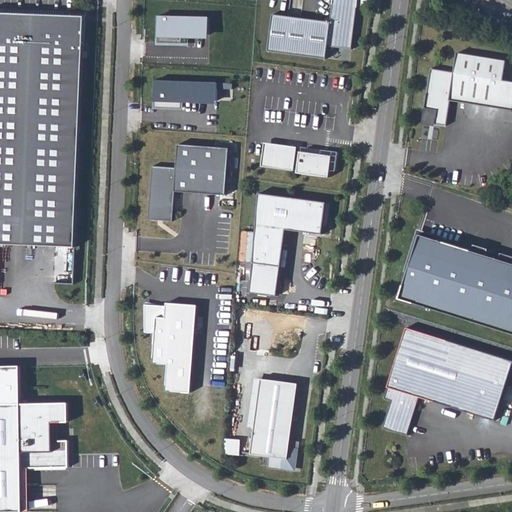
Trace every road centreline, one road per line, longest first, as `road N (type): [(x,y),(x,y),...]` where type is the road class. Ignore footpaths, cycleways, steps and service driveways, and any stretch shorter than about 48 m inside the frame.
road 1 (residential): [(124,0),(110,337),(120,377),(140,419),(185,467),(229,491),(334,506)]
road 2 (tertiary): [(401,0),(334,506)]
road 3 (unclassified): [(334,506),(511,483)]
road 4 (unknown): [(398,158),(488,153),(511,113)]
